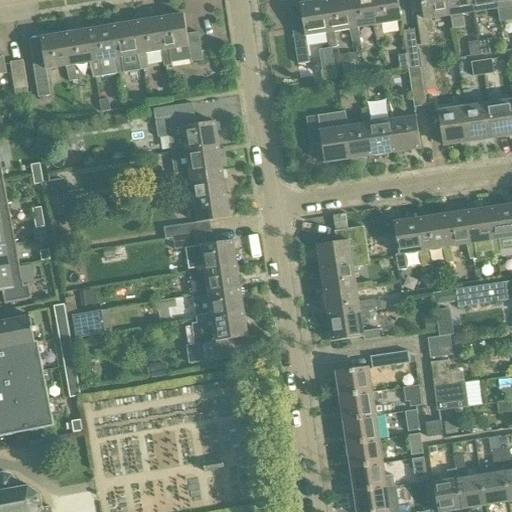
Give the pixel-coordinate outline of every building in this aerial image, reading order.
[(353,30),(349,0),(335,0),(325,2),(330,34),(325,35),(329,50),(337,49),(334,33),(350,31),(353,30)] [(358,29),(373,27),(377,26),(373,0),(349,0),(353,30),(350,31),(352,46),(356,46),(357,53),(362,52),(358,29)] [(373,0),(377,26),(373,27),(377,42),(385,41),(383,25),(402,22),(398,0),(373,0)] [(436,67),(433,43),(431,33),(435,32),(433,20),(449,18),(446,0),(421,0),(424,15),(416,16),(421,44),(416,45),(420,69),(433,67),(436,67)] [(451,18),(453,30),(465,28),(463,16),(474,14),(471,0),(446,0),(449,18),(451,18)] [(471,0),(474,14),(498,10),(496,0),(471,0)] [(511,8),(511,0),(496,0),(498,10),(511,8)] [(305,38),(325,35),(330,34),(325,2),(301,5),(304,25),(291,27),(297,66),(309,64),(305,38)] [(171,67),(171,64),(190,61),(190,64),(202,62),(197,34),(186,36),(183,16),(159,20),(164,52),(160,53),(163,68),(171,67)] [(164,52),(159,20),(136,23),(141,56),(137,57),(140,71),(140,72),(148,70),(146,55),(160,53),(164,52)] [(116,74),(117,75),(140,71),(137,57),(141,56),(136,23),(112,27),(117,60),(113,61),(116,74)] [(93,63),(89,64),(93,79),(100,78),(116,74),(113,61),(117,60),(112,27),(88,31),(93,63)] [(420,69),(416,45),(414,30),(403,32),(406,55),(398,56),(400,69),(408,68),(408,71),(420,69)] [(69,67),(66,67),(69,83),(76,82),(74,66),(89,64),(93,63),(88,31),(64,35),(69,67)] [(46,71),(66,67),(69,67),(64,35),(40,38),(45,64),(24,67),(28,90),(33,121),(52,119),(51,112),(46,71)] [(489,41),(479,43),(481,56),(491,55),(489,41)] [(481,56),(479,43),(468,44),(470,58),(481,56)] [(492,61),(482,63),(484,77),(494,76),(492,61)] [(16,97),(28,95),(27,90),(28,90),(24,67),(23,62),(11,64),(16,97)] [(484,77),(482,63),(472,64),(474,79),(484,77)] [(360,75),(358,64),(342,66),(344,78),(360,75)] [(433,67),(420,69),(424,92),(437,90),(433,67)] [(420,69),(408,71),(414,109),(426,107),(425,105),(424,92),(420,69)] [(321,72),(323,81),(323,82),(337,80),(337,79),(335,70),(321,72)] [(493,141),(511,138),(511,103),(488,106),(493,141)] [(156,123),(159,139),(170,137),(172,151),(185,149),(186,153),(218,148),(214,124),(195,127),(191,104),(154,110),(156,123)] [(391,122),(395,121),(392,106),(385,107),(387,123),(372,125),(368,126),(373,158),(396,155),(391,122)] [(469,144),(493,141),(488,106),(464,110),(469,144)] [(368,126),(372,125),(369,109),(362,111),(363,126),(347,128),(344,129),(349,161),(373,158),(368,126)] [(469,144),(464,110),(439,113),(444,148),(469,144)] [(322,145),(325,165),(349,161),(344,129),(347,128),(344,113),(337,114),(339,130),(320,133),(318,117),(306,119),(310,147),(322,145)] [(130,125),(128,116),(115,118),(117,127),(130,125)] [(416,118),(395,121),(391,122),(396,155),(421,151),(416,118)] [(222,172),(218,148),(186,153),(185,149),(172,151),(171,152),(172,160),(175,176),(189,173),(190,177),(222,172)] [(31,166),(33,176),(42,174),(40,164),(31,166)] [(190,181),(193,197),(193,201),(225,196),(222,172),(190,177),(189,173),(175,176),(176,184),(190,181)] [(33,176),(35,186),(43,184),(42,174),(33,176)] [(49,182),(52,198),(67,195),(64,179),(49,182)] [(4,181),(0,181),(0,203),(8,202),(4,181)] [(193,201),(193,197),(178,200),(179,207),(194,205),(197,224),(183,227),(184,238),(211,234),(210,223),(229,220),(225,196),(193,201)] [(53,203),(55,217),(79,213),(77,199),(53,203)] [(8,202),(0,203),(0,225),(12,224),(8,202)] [(495,241),(491,242),(494,258),(502,257),(500,241),(511,239),(511,206),(490,210),(495,241)] [(43,218),(41,208),(32,209),(34,219),(43,218)] [(470,245),(467,246),(471,261),(478,260),(476,244),(491,242),(495,241),(490,210),(466,213),(470,245)] [(447,248),(443,249),(447,265),(454,264),(452,248),(467,246),(470,245),(466,213),(442,217),(447,248)] [(423,252),(420,253),(423,269),(430,268),(428,251),(443,249),(447,248),(442,217),(418,220),(423,252)] [(45,228),(43,218),(34,219),(36,229),(45,228)] [(398,273),(399,273),(408,271),(405,255),(420,253),(423,252),(418,220),(394,224),(399,256),(396,256),(398,273)] [(12,224),(0,225),(0,247),(16,245),(12,224)] [(353,266),(354,270),(369,267),(367,260),(353,262),(350,243),(364,240),(363,229),(335,233),(337,245),(317,248),(321,271),(353,266)] [(213,245),(211,234),(184,238),(173,240),(175,252),(190,249),(193,270),(204,267),(204,271),(236,266),(233,242),(213,245)] [(58,238),(60,253),(76,250),(74,236),(58,238)] [(16,245),(0,247),(0,269),(20,266),(16,245)] [(51,260),(49,250),(40,252),(42,262),(51,260)] [(20,266),(0,269),(0,292),(3,292),(5,305),(32,300),(29,286),(24,287),(20,266)] [(189,271),(193,294),(196,293),(207,291),(209,296),(240,291),(236,266),(204,271),(204,267),(193,270),(189,271)] [(357,290),(357,294),(369,292),(372,291),(371,284),(356,285),(354,270),(353,266),(321,271),(324,295),(357,290)] [(505,283),(456,291),(458,308),(508,301),(505,283)] [(78,292),(82,309),(96,306),(94,290),(78,292)] [(357,290),(324,295),(328,319),(361,314),(361,318),(376,315),(375,312),(374,302),(374,301),(359,303),(357,294),(357,290)] [(196,293),(193,294),(196,318),(200,317),(211,315),(212,319),(244,314),(240,291),(209,296),(207,291),(196,293)] [(380,301),(374,302),(375,312),(386,310),(385,305),(380,301)] [(54,307),(55,315),(66,313),(64,305),(54,307)] [(109,312),(73,318),(76,340),(112,334),(109,312)] [(55,315),(56,322),(67,320),(66,313),(55,315)] [(248,339),(244,314),(212,319),(211,315),(200,317),(196,318),(197,324),(192,325),(195,346),(187,347),(189,365),(231,359),(228,342),(248,339)] [(332,343),(365,338),(365,342),(380,340),(378,331),(364,333),(361,318),(361,314),(328,319),(332,343)] [(424,316),(426,331),(438,330),(437,314),(424,316)] [(30,317),(0,323),(0,438),(55,427),(38,343),(35,343),(30,317)] [(56,322),(58,330),(68,328),(67,320),(56,322)] [(58,330),(59,338),(70,336),(68,328),(58,330)] [(59,338),(60,345),(71,343),(70,336),(59,338)] [(428,340),(431,359),(453,356),(451,337),(428,340)] [(457,350),(471,348),(469,337),(455,339),(457,350)] [(60,345),(62,353),(73,351),(71,343),(60,345)] [(73,351),(62,353),(63,360),(74,359),(73,351)] [(408,353),(371,358),(372,369),(410,364),(408,353)] [(63,360),(65,368),(75,366),(74,359),(63,360)] [(452,385),(449,361),(431,364),(434,387),(452,385)] [(151,367),(153,378),(168,376),(166,365),(151,367)] [(65,368),(66,376),(77,374),(75,366),(65,368)] [(373,394),(369,371),(337,376),(341,399),(373,394)] [(78,382),(77,374),(66,376),(67,383),(78,382)] [(67,383),(69,391),(79,389),(78,382),(67,383)] [(469,408),(466,383),(452,385),(434,387),(437,412),(469,408)] [(79,389),(69,391),(70,399),(81,397),(80,395),(79,389)] [(422,406),(420,390),(408,391),(410,408),(422,406)] [(341,399),(344,422),(376,418),(373,394),(341,399)] [(497,404),(499,415),(511,412),(511,408),(511,402),(497,404)] [(417,412),(405,413),(408,433),(420,431),(417,412)] [(344,422),(348,446),(380,441),(376,418),(344,422)] [(80,421),(71,422),(73,433),(82,432),(80,421)] [(425,424),(428,439),(443,436),(441,422),(425,424)] [(456,422),(445,424),(447,436),(458,434),(456,422)] [(423,445),(421,435),(409,437),(411,456),(424,454),(423,445)] [(500,450),(498,437),(489,439),(494,465),(503,464),(500,450)] [(383,465),(380,441),(348,446),(351,470),(383,465)] [(509,448),(500,450),(503,464),(511,462),(509,448)] [(456,469),(457,471),(465,469),(463,455),(454,457),(456,469)] [(424,458),(412,460),(415,480),(427,478),(424,458)] [(223,461),(203,464),(205,474),(224,471),(223,461)] [(387,489),(387,488),(395,487),(393,476),(385,477),(383,465),(351,470),(355,493),(387,489)] [(458,481),(457,471),(456,469),(447,471),(449,482),(434,484),(438,511),(451,511),(463,510),(458,481)] [(483,476),(488,506),(511,502),(506,473),(483,476)] [(0,511),(52,511),(52,508),(44,509),(43,498),(44,497),(42,495),(40,497),(32,491),(32,488),(30,487),(29,489),(17,491),(20,483),(14,476),(4,475),(0,477),(0,511)] [(458,481),(463,510),(488,506),(483,476),(458,481)] [(398,511),(395,487),(387,489),(355,493),(355,497),(353,496),(355,510),(357,510),(357,511),(398,511)]
